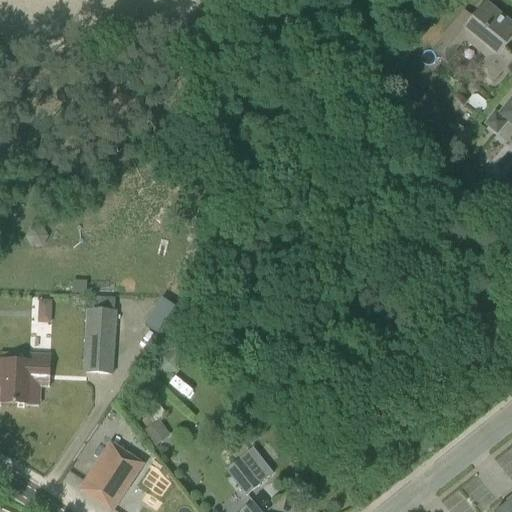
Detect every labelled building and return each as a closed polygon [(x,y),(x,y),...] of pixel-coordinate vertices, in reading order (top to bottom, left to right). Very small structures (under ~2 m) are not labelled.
[(440,41),(431,52),(445,63),(454,53),(463,41),(486,59),(476,71),(491,84),(499,75),(511,59),(511,57),(503,50),(511,38),(511,25),(484,3),(472,19),(464,12),(451,28),(440,41)] [(485,125),(496,135),(506,123),(511,127),(511,98),(497,115),(495,113),(485,125)] [(453,124),(438,142),(453,154),(467,136),(453,124)] [(114,312),(114,299),(89,297),(88,310),(86,310),(82,374),(112,377),(116,312),(114,312)] [(155,331),(173,306),(162,298),(144,323),(155,331)] [(0,388),(1,389),(0,403),(0,404),(26,406),(28,376),(48,377),(49,356),(0,354),(0,388)] [(177,354),(158,354),(158,373),(170,372),(177,366),(177,354)] [(79,492),(109,511),(110,511),(142,465),(110,445),(79,492)] [(252,449),(225,470),(246,497),(273,475),(252,449)] [(257,511),(251,503),(239,511),(257,511)]
